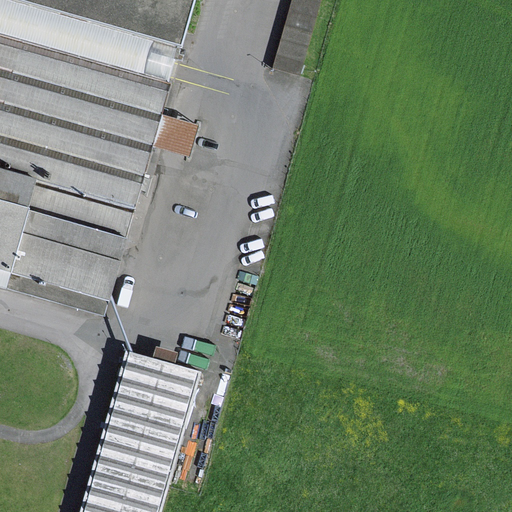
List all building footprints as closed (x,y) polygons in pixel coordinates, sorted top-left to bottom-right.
[(195,0),(0,0),(0,38),(140,78),(148,48),(172,54),(180,56),(195,0)] [(321,0),(290,0),(271,70),(300,78),(321,0)] [(0,292),(3,294),(4,292),(104,320),(169,87),(165,86),(140,78),(0,38),(0,292)] [(172,54),(148,48),(140,78),(165,86),(172,54)] [(193,157),(202,126),(166,117),(158,148),(193,157)] [(124,356),(79,511),(160,511),(199,377),(124,356)]
